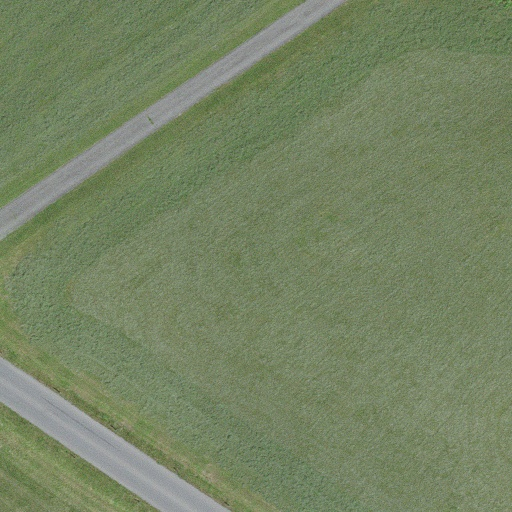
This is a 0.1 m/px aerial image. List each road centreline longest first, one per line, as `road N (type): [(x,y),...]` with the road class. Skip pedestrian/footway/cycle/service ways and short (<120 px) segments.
road 1 (track): [(0,229),(333,0)]
road 2 (unclassified): [(0,377),(196,511)]
